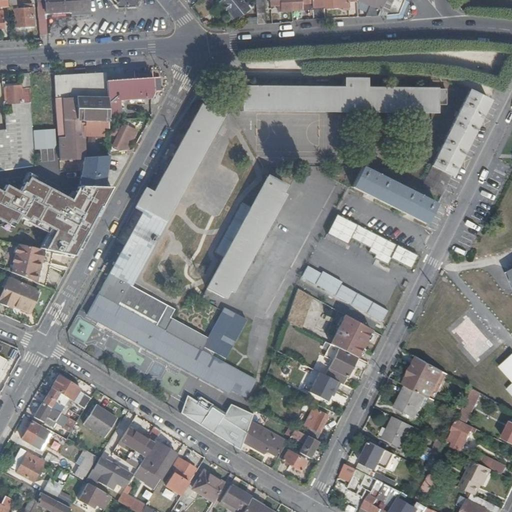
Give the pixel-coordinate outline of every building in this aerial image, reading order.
[(44,0),(46,14),(88,11),(87,0),(44,0)] [(138,0),(109,0),(110,0),(117,9),(136,8),(140,1),(138,0)] [(215,0),(233,22),(249,9),(244,2),(241,0),(215,0)] [(246,0),(244,2),(249,9),(254,5),(249,0),(246,0)] [(257,25),(265,25),(264,0),(256,1),(256,15),(257,22),(257,25)] [(278,12),(291,11),(290,0),(269,0),(270,6),(278,6),(278,12)] [(323,10),(322,0),(290,0),(291,11),(312,10),(313,19),(324,19),(323,10)] [(322,0),(323,10),(342,9),(342,11),(348,11),(347,0),(322,0)] [(373,9),(370,18),(384,17),(397,16),(404,2),(402,0),(355,0),(355,1),(373,9)] [(33,9),(24,9),(13,10),(14,28),(34,27),(33,9)] [(29,90),(27,74),(20,75),(21,87),(3,88),(5,105),(30,104),(29,90)] [(57,126),(59,161),(83,159),(83,137),(102,137),(102,129),(108,129),(108,122),(107,109),(105,82),(105,75),(54,78),(57,126)] [(108,122),(119,121),(117,102),(139,101),(139,102),(143,102),(143,101),(149,101),(152,96),(152,79),(105,82),(107,109),(108,122)] [(431,113),(436,113),(436,105),(446,105),(446,90),(366,89),(366,80),(345,80),(345,89),(300,88),(242,88),(242,112),(297,112),(387,113),(431,113)] [(433,167),(452,177),(469,143),(490,103),(470,93),(440,151),(432,167),(433,167)] [(153,193),(146,189),(117,241),(124,246),(109,274),(110,274),(98,296),(97,295),(86,314),(98,321),(97,322),(166,359),(230,394),(233,389),(249,397),(257,382),(212,358),(215,353),(227,360),(248,321),(237,315),(226,309),(225,312),(203,353),(164,331),(157,327),(168,306),(130,285),(156,238),(188,179),(224,115),(202,104),(175,154),(153,193)] [(0,170),(34,165),(33,151),(32,131),(30,115),(4,117),(5,132),(0,132),(0,170)] [(121,152),(126,151),(137,132),(120,123),(118,127),(114,125),(110,133),(117,137),(113,147),(110,153),(121,152)] [(55,129),(32,131),(33,151),(54,149),(56,145),(55,129)] [(85,156),(79,187),(105,185),(110,154),(85,156)] [(437,205),(363,167),(352,187),(426,225),(437,205)] [(442,196),(452,177),(433,167),(423,186),(442,196)] [(229,291),(234,293),(258,248),(266,232),(286,196),(282,194),(286,186),(269,177),(251,209),(244,205),(218,253),(226,258),(208,290),(225,299),(229,291)] [(105,185),(79,187),(70,202),(28,179),(25,184),(24,183),(19,193),(5,186),(2,193),(0,191),(0,221),(12,228),(18,217),(47,233),(38,249),(42,250),(45,250),(53,252),(74,256),(79,247),(100,208),(112,186),(104,187),(105,185)] [(335,218),(327,236),(347,244),(350,239),(371,248),(367,255),(388,264),(390,260),(411,269),(417,253),(335,218)] [(38,249),(18,244),(10,273),(32,282),(38,261),(39,262),(42,250),(38,249)] [(44,287),(53,252),(45,250),(42,250),(39,262),(38,261),(32,282),(44,287)] [(381,321),(388,308),(306,267),(300,279),(381,321)] [(38,292),(8,279),(0,297),(0,301),(11,307),(12,305),(28,313),(38,292)] [(299,329),(311,297),(297,290),(285,322),(299,329)] [(302,331),(313,299),(311,297),(299,329),(302,331)] [(361,350),(371,331),(351,320),(345,317),(334,339),(341,343),(343,341),(361,350)] [(489,346),(493,343),(470,317),(454,330),(466,345),(463,347),(477,363),(492,350),(489,346)] [(357,358),(361,350),(343,341),(341,343),(334,339),(331,345),(338,349),(357,358)] [(347,377),(357,358),(338,349),(329,368),(347,377)] [(511,357),(500,367),(511,380),(511,385),(507,390),(511,394),(511,357)] [(431,399),(444,372),(436,368),(422,360),(418,358),(407,379),(410,380),(406,387),(426,397),(431,399)] [(339,382),(343,384),(347,377),(329,368),(325,375),(339,382)] [(309,392),(319,372),(312,369),(302,389),(309,392)] [(335,389),(339,382),(325,375),(319,372),(309,392),(327,401),(333,388),(335,389)] [(58,376),(51,389),(58,393),(68,399),(71,401),(79,388),(58,376)] [(416,418),(426,397),(406,387),(396,408),(416,418)] [(58,393),(51,389),(46,396),(48,397),(64,406),(68,399),(58,393)] [(85,407),(91,398),(83,392),(76,401),(85,407)] [(48,397),(46,396),(41,403),(46,406),(59,413),(64,406),(48,397)] [(188,397),(182,413),(240,450),(252,416),(230,407),(225,414),(199,398),(197,403),(188,397)] [(63,428),(69,432),(75,422),(59,413),(46,406),(41,403),(33,417),(42,422),(43,421),(53,426),(55,422),(64,427),(63,428)] [(95,406),(83,423),(104,436),(115,419),(95,406)] [(312,409),(300,433),(305,435),(309,427),(319,432),(327,416),(320,412),(319,413),(312,409)] [(403,449),(414,427),(394,417),(383,439),(403,449)] [(41,440),(47,428),(31,420),(24,433),(20,439),(17,438),(13,445),(24,451),(28,444),(29,444),(34,436),(41,440)] [(472,431),(456,423),(450,434),(446,443),(444,446),(453,450),(454,448),(461,452),(472,431)] [(255,435),(251,443),(275,456),(280,447),(278,445),(281,439),(260,427),(256,434),(259,435),(258,437),(255,435)] [(142,458),(151,443),(129,429),(119,443),(142,458)] [(300,433),(294,430),(284,445),(290,448),(293,443),(295,439),(303,443),(298,453),(300,454),(308,458),(317,441),(305,435),(300,433)] [(142,458),(141,459),(138,464),(161,478),(176,453),(154,439),(151,443),(142,458)] [(290,448),(296,452),(297,452),(300,447),(293,443),(290,448)] [(391,453),(370,443),(366,451),(363,449),(361,454),(364,456),(359,466),(357,469),(371,476),(391,487),(393,482),(372,471),(373,469),(377,471),(379,466),(387,470),(395,455),(391,453)] [(437,461),(444,447),(439,445),(436,452),(426,447),(423,454),(431,458),(425,470),(431,473),(432,470),(437,461)] [(283,448),(277,458),(300,471),(306,462),(299,457),(300,454),(298,453),(297,452),(296,452),(294,455),(283,448)] [(85,478),(96,456),(84,450),(73,472),(85,478)] [(101,475),(99,479),(112,487),(114,482),(123,487),(130,475),(120,469),(118,473),(115,471),(117,467),(110,463),(108,467),(106,466),(106,465),(102,463),(106,456),(102,453),(92,470),(101,475)] [(180,495),(188,482),(187,480),(195,468),(178,457),(172,466),(176,468),(165,485),(180,495)] [(479,457),(477,461),(501,473),(504,467),(486,458),(485,460),(479,457)] [(38,466),(24,459),(17,472),(30,479),(38,466)] [(432,470),(431,473),(436,475),(441,463),(437,461),(432,470)] [(487,483),(494,471),(474,461),(461,488),(473,493),(477,496),(482,486),(485,481),(487,483)] [(357,469),(346,464),(340,475),(352,481),(353,479),(354,479),(364,484),(363,488),(373,493),(375,489),(382,493),(383,490),(390,494),(385,503),(389,505),(393,508),(402,492),(391,487),(371,476),(370,479),(356,472),(357,469)] [(213,500),(222,484),(203,472),(193,488),(213,500)] [(425,496),(437,475),(436,475),(431,473),(427,480),(421,491),(416,500),(419,502),(428,508),(433,500),(425,496)] [(352,481),(340,475),(337,481),(350,487),(354,479),(353,479),(352,481)] [(58,493),(63,485),(48,477),(40,492),(55,500),(58,493)] [(28,511),(30,507),(38,492),(23,483),(20,488),(32,495),(26,505),(25,505),(22,511),(28,511)] [(249,499),(251,495),(231,483),(221,499),(237,508),(237,507),(242,510),(249,499)] [(109,496),(87,484),(78,499),(92,507),(94,504),(102,508),(109,496)] [(165,487),(161,494),(170,499),(174,493),(165,487)] [(416,489),(411,497),(416,500),(421,491),(416,489)] [(124,496),(120,493),(116,500),(120,502),(134,510),(140,499),(128,491),(124,496)] [(55,500),(40,492),(38,492),(30,507),(33,509),(35,506),(36,502),(55,511),(54,511),(67,511),(69,508),(67,507),(55,500)] [(70,500),(58,493),(55,500),(67,507),(70,500)] [(500,511),(502,508),(487,501),(477,496),(473,493),(464,511),(461,510),(460,511),(490,511),(491,511),(492,511),(500,511)] [(366,501),(362,507),(368,510),(366,511),(390,511),(391,511),(393,508),(389,505),(385,511),(374,505),(378,499),(370,494),(366,501)] [(0,502),(0,511),(5,511),(11,500),(3,496),(0,502)] [(116,500),(109,496),(106,502),(112,506),(114,503),(118,505),(120,502),(116,500)] [(416,508),(400,498),(394,508),(400,511),(425,511),(428,508),(419,502),(416,508)] [(271,511),(249,499),(242,510),(241,511),(271,511)] [(136,511),(139,511),(144,505),(141,503),(136,511)]
